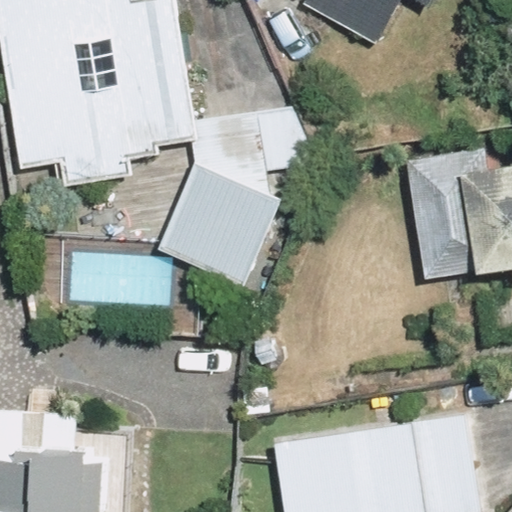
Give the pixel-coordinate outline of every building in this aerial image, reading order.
[(0,0),(18,158),(66,153),(69,178),(135,171),(133,153),(159,151),(158,140),(200,135),(185,0),(0,0)] [(303,0),(300,7),(368,45),(393,0),(427,0),(435,4),(437,0),(303,0)] [(203,155),(195,163),(162,238),(248,276),(287,187),(265,177),(265,157),(326,156),(325,94),(202,96),(203,155)] [(503,138),(412,151),(429,268),(511,256),(511,155),(505,157),(503,138)] [(491,511),(474,392),(273,420),(285,511),(491,511)] [(0,511),(110,511),(113,455),(100,455),(101,443),(83,442),(85,409),(0,405),(0,511)]
